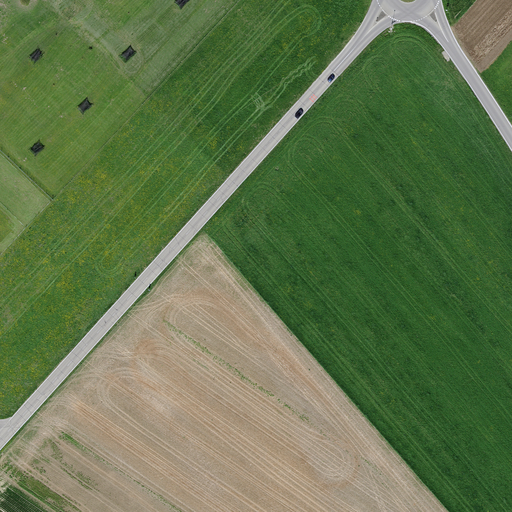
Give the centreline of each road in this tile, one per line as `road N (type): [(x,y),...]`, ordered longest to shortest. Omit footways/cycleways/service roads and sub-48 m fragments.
road 1 (tertiary): [(4,436),(369,29)]
road 2 (tertiary): [(441,30),(511,139)]
